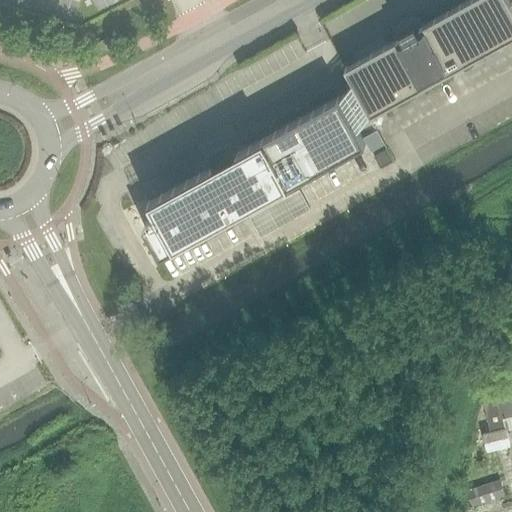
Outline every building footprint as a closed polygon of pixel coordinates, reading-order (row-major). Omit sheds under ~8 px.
[(370,115),(371,116),(511,38),(511,7),(508,0),(469,0),(419,28),(420,28),(417,29),(415,25),(412,26),(410,22),(399,28),(402,32),(399,33),(402,38),(399,39),(345,69),(353,83),(347,90),(364,122),(370,115)] [(103,50),(114,45),(108,35),(97,41),(103,50)] [(161,257),(365,144),(358,130),(364,122),(347,90),(340,98),(339,97),(233,155),(233,156),(231,157),(229,153),(226,154),(224,150),(213,156),(215,160),(213,161),(215,166),(213,167),(148,202),(157,220),(144,227),(161,257)] [(387,149),(377,131),(364,139),(373,156),(387,149)] [(375,156),(381,168),(393,161),(386,150),(375,156)] [(250,218),(260,238),(294,220),(284,200),(250,218)] [(507,426),(511,424),(511,393),(484,401),(492,433),(508,429),(507,426)] [(472,507),(506,496),(500,479),(467,490),(472,507)]
